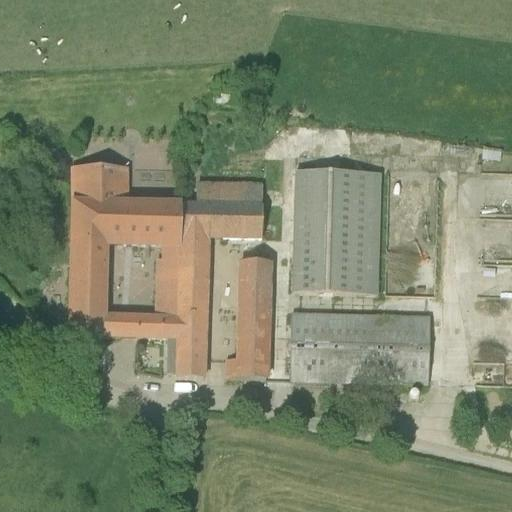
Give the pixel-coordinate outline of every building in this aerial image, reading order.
[(72,207),(71,265),(90,265),(91,246),(106,247),(106,249),(161,250),(160,264),(156,264),(155,280),(178,281),(180,208),(125,206),(126,172),(73,171),(72,207)] [(374,297),(376,177),(295,175),(292,295),(374,297)] [(180,208),(178,281),(177,320),(137,319),(136,340),(167,341),(179,341),(179,352),(204,352),(207,240),(281,242),(282,210),(180,208)] [(90,265),(71,265),(69,338),(120,340),(121,319),(104,319),(106,249),(106,247),(91,246),(90,265)] [(226,382),(265,383),(268,266),(241,265),(238,363),(226,363),(226,382)] [(177,320),(178,281),(155,280),(154,319),(177,320)] [(429,318),(291,315),(289,383),(428,387),(429,318)] [(179,341),(167,341),(166,376),(172,377),(172,375),(176,376),(176,381),(204,382),(204,352),(179,352),(179,341)]
